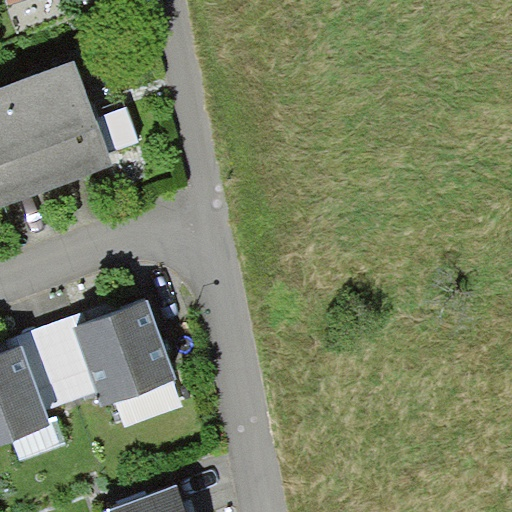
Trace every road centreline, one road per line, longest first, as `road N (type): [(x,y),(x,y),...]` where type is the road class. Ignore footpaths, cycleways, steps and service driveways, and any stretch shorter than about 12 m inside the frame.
road 1 (residential): [(260,511),(199,221)]
road 2 (residential): [(199,221),(159,0)]
road 3 (residential): [(199,221),(0,291)]
